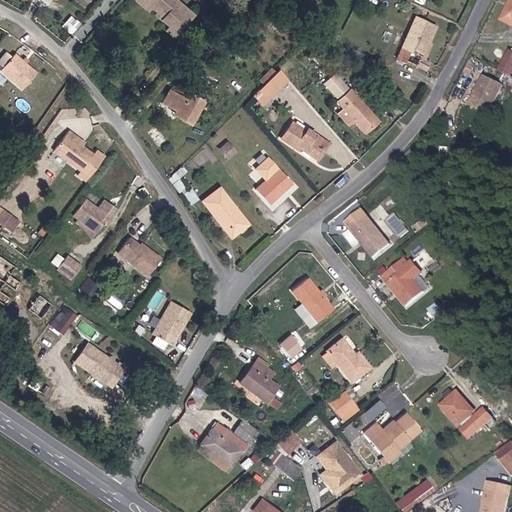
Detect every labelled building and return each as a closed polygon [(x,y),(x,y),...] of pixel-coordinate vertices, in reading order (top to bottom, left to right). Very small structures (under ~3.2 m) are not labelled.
[(48,0),(30,0),(43,8),(48,0)] [(183,19),(156,1),(154,0),(130,0),(128,3),(143,14),(149,19),(149,18),(156,21),(150,32),(167,43),(183,19)] [(510,0),(495,0),(492,7),(504,14),(510,0)] [(139,20),(143,14),(128,3),(124,9),(139,20)] [(412,12),(405,28),(409,29),(400,44),(418,53),(425,38),(434,22),(412,12)] [(409,29),(405,28),(397,43),(400,44),(409,29)] [(428,39),(425,38),(418,53),(421,54),(428,39)] [(508,43),(497,38),(488,57),(499,63),(508,43)] [(511,75),(511,48),(510,47),(499,69),(511,75)] [(407,60),(417,64),(420,57),(410,53),(407,60)] [(28,74),(6,56),(3,59),(0,56),(0,78),(15,90),(28,74)] [(265,95),(284,74),(275,64),(255,83),(265,95)] [(374,115),(344,83),(343,84),(328,67),(317,77),(332,94),(331,95),(338,103),(332,108),(344,120),(349,115),(360,127),(374,115)] [(501,79),(482,67),(465,95),(484,107),(501,79)] [(202,88),(188,82),(184,90),(181,97),(163,89),(158,102),(175,111),(173,115),(187,122),(202,88)] [(181,97),(184,90),(166,82),(163,89),(181,97)] [(265,95),(255,83),(250,88),(259,99),(265,95)] [(289,120),(280,137),(296,147),(298,144),(313,154),(318,144),(322,147),(326,136),(306,125),(305,128),(289,120)] [(65,126),(49,147),(77,168),(73,174),(81,180),(100,155),(92,149),(90,151),(70,136),(73,133),(65,126)] [(224,153),(232,147),(223,137),(215,143),(224,153)] [(290,176),(274,162),(253,186),(268,200),(290,176)] [(203,196),(233,232),(249,218),(219,182),(203,196)] [(101,224),(114,209),(103,200),(96,209),(94,206),(82,196),(69,212),(74,216),(72,220),(78,225),(83,231),(87,226),(92,230),(99,222),(101,224)] [(96,209),(103,200),(100,198),(94,206),(96,209)] [(393,240),(365,203),(348,217),(376,253),(393,240)] [(87,236),(92,230),(87,226),(83,231),(87,236)] [(123,235),(112,249),(142,273),(155,255),(141,243),(138,247),(123,235)] [(53,266),(60,258),(54,254),(48,261),(53,266)] [(53,266),(53,267),(67,278),(77,266),(62,255),(60,258),(53,266)] [(411,303),(429,289),(419,277),(427,271),(416,258),(414,260),(410,255),(392,269),(397,274),(394,276),(406,293),(404,294),(411,303)] [(73,284),(82,271),(77,266),(67,278),(73,284)] [(85,290),(93,280),(83,272),(75,282),(85,290)] [(291,288),(317,319),(330,308),(305,276),(291,288)] [(253,303),(246,295),(239,300),(247,310),(253,303)] [(187,306),(171,299),(154,331),(170,340),(187,306)] [(50,325),(63,334),(77,313),(64,304),(50,325)] [(290,333),(279,342),(291,356),(302,347),(290,333)] [(107,381),(119,364),(81,338),(70,356),(107,381)] [(353,382),(371,368),(359,351),(355,355),(343,338),(328,350),(353,382)] [(241,379),(268,399),(279,384),(268,375),(271,369),(263,364),(264,360),(256,355),(241,379)] [(447,385),(440,393),(444,399),(440,402),(461,424),(476,408),(456,388),(453,392),(447,385)] [(343,389),(331,399),(341,412),(353,403),(343,389)] [(373,419),(385,402),(376,397),(365,413),(373,419)] [(347,420),(358,411),(353,403),(341,412),(347,420)] [(483,407),(463,427),(472,437),(493,417),(483,407)] [(249,435),(254,426),(249,422),(236,412),(229,423),(249,435)] [(383,433),(373,442),(390,463),(402,454),(400,451),(421,433),(406,415),(395,423),(393,420),(381,430),(383,433)] [(211,417),(207,425),(231,437),(235,431),(211,417)] [(362,430),(373,442),(383,433),(381,430),(373,421),(362,430)] [(207,425),(198,440),(230,458),(239,443),(242,444),(246,437),(235,431),(231,437),(207,425)] [(287,429),(279,446),(292,452),(301,435),(287,429)] [(511,436),(497,448),(511,468),(511,436)] [(230,458),(198,440),(194,449),(225,467),(230,458)] [(361,473),(337,442),(318,456),(333,475),(327,480),(336,492),(361,473)] [(275,466),(284,452),(272,445),(259,456),(275,466)] [(294,478),(303,464),(284,452),(275,466),(294,478)] [(404,509),(433,485),(428,478),(399,502),(404,509)] [(500,511),(505,490),(485,486),(479,511),(500,511)] [(290,511),(262,490),(253,502),(259,507),(255,511),(290,511)]
